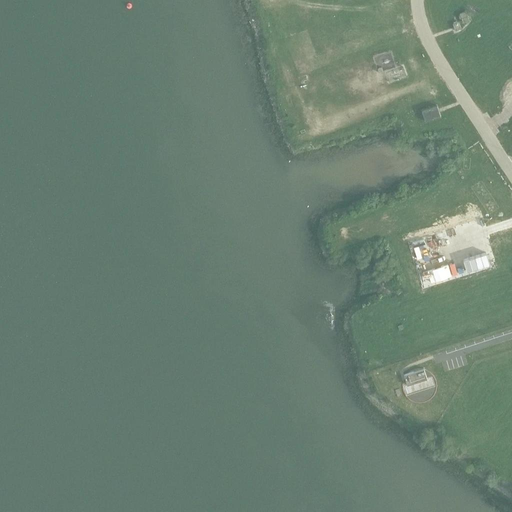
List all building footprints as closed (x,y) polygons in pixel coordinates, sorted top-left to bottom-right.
[(463,23),(469,21),(466,12),(460,14),(463,23)] [(458,22),(454,24),(452,24),(455,31),(461,29),(458,22)] [(422,111),(425,122),(441,117),(437,106),(422,111)] [(486,253),(463,260),(467,271),(489,264),(486,253)] [(424,370),(424,369),(422,370),(404,375),(405,381),(407,386),(427,379),(424,370)]
